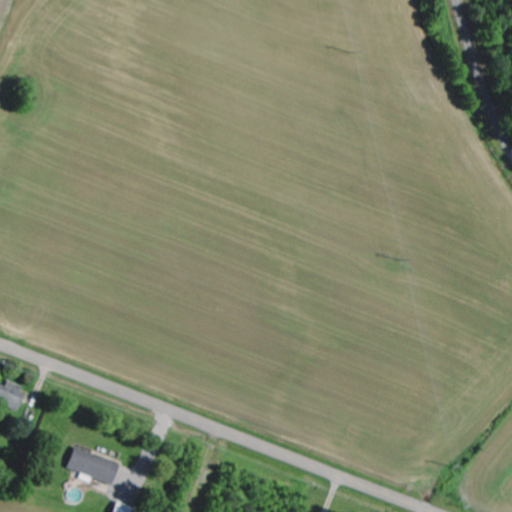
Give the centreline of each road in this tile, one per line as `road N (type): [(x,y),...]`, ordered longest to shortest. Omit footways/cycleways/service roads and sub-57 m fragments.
road 1 (tertiary): [(427,511),(0,345)]
road 2 (residential): [(511,153),(456,0)]
